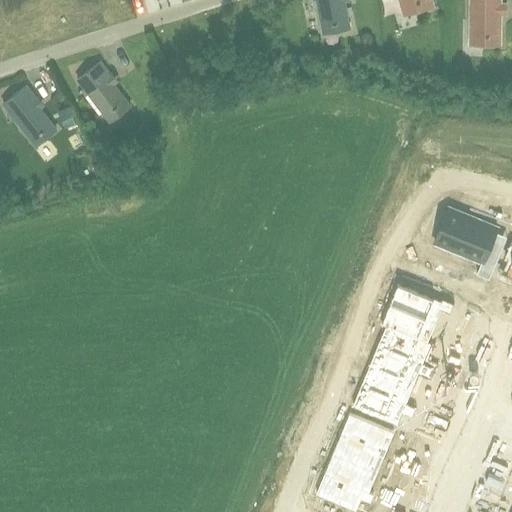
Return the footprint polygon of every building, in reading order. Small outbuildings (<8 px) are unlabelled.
[(324,33),(349,28),(343,0),(317,0),(319,5),(318,5),(322,22),(324,33)] [(501,0),(470,0),(470,4),(476,4),(476,36),(501,36),(502,15),(502,14),(501,14),(501,4),(502,4),(502,3),(501,0)] [(110,121),(130,106),(108,77),(110,75),(100,62),(78,79),(92,99),(102,112),(103,112),(110,121)] [(26,86),(3,103),(19,123),(18,123),(29,137),(29,136),(36,145),(56,130),(34,101),(36,99),(26,86)] [(449,207),(435,241),(482,260),(477,273),(489,278),(503,245),(492,240),(497,228),(449,207)] [(398,281),(389,302),(436,322),(442,307),(451,311),(455,301),(443,296),(442,300),(398,281)] [(389,302),(381,322),(433,344),(433,343),(429,341),(436,322),(389,302)] [(385,325),(377,344),(434,367),(425,363),(433,344),(381,322),(380,323),(385,325)] [(377,344),(369,364),(416,384),(421,372),(430,376),(434,367),(377,344)] [(369,364),(360,384),(417,407),(408,403),(416,384),(369,364)] [(360,384),(352,405),(399,424),(404,412),(413,416),(417,407),(360,384)] [(438,405),(435,415),(446,419),(450,410),(438,405)] [(349,411),(340,432),(388,452),(396,431),(349,411)] [(435,415),(431,424),(442,428),(446,419),(435,415)] [(340,432),(332,452),(380,472),(388,452),(340,432)] [(332,452),(324,472),(375,493),(375,492),(372,491),(380,472),(332,452)] [(418,454),(415,463),(426,468),(430,458),(418,454)] [(415,463),(411,472),(422,477),(426,468),(415,463)] [(324,472),(315,493),(357,510),(362,498),(371,502),(375,493),(324,472)] [(475,490),(471,501),(493,510),(497,499),(475,490)] [(402,494),(398,503),(409,507),(413,498),(402,494)]
